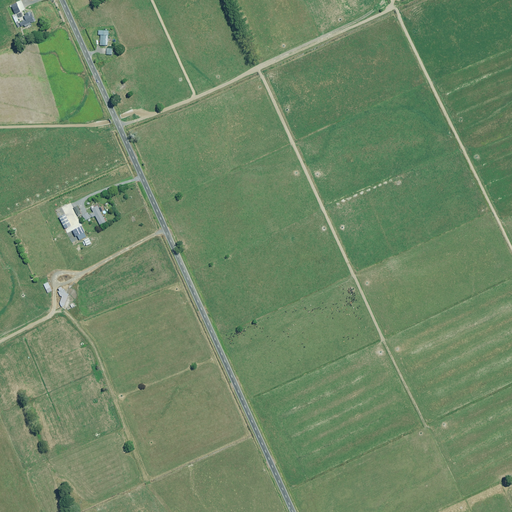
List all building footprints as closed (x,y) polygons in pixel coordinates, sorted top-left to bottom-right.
[(20,12),(17,3),(12,5),(16,14),(20,12)] [(34,20),(31,11),(26,13),(26,15),(24,16),(26,20),(22,21),(23,22),(20,23),(21,26),(25,25),(25,27),(31,24),(30,21),(34,20)] [(107,46),(109,31),(99,30),(98,37),(101,37),(100,45),(107,46)] [(100,225),(106,222),(107,222),(104,217),(104,218),(97,206),(95,207),(94,206),(91,208),(94,212),(91,214),(92,217),(95,216),(100,225)] [(90,218),(88,213),(82,216),(85,221),(90,218)] [(52,291),(48,282),(44,284),(48,293),(52,291)] [(61,306),(62,306),(65,305),(69,295),(66,293),(64,289),(63,289),(62,287),(58,288),(60,291),(58,291),(60,296),(62,297),(60,303),(61,306)]
